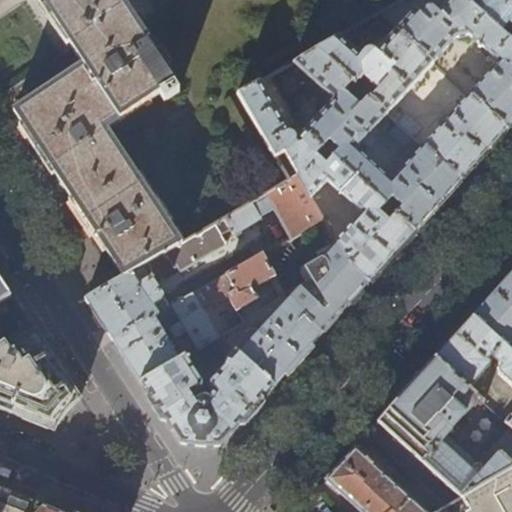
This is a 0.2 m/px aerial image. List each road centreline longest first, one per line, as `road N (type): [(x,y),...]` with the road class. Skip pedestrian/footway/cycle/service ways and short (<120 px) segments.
road 1 (residential): [(235,511),(511,204)]
road 2 (residential): [(0,217),(201,511)]
road 3 (residential): [(152,511),(0,445)]
